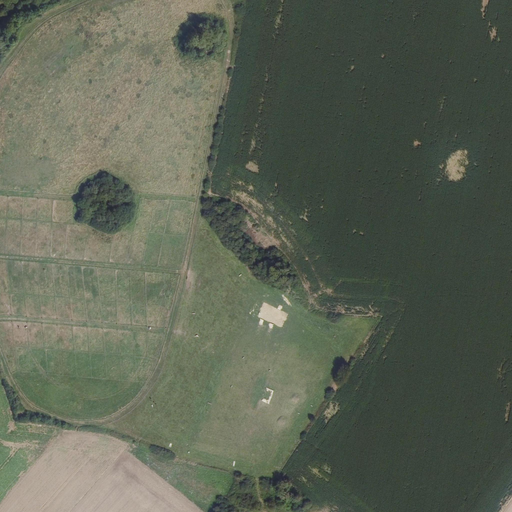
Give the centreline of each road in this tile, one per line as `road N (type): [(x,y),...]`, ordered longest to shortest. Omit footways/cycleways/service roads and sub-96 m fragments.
road 1 (track): [(0,362),(14,397),(51,418),(115,419),(162,365),(230,16),(225,0)]
road 2 (track): [(115,419),(121,433),(182,456),(256,470),(266,511)]
